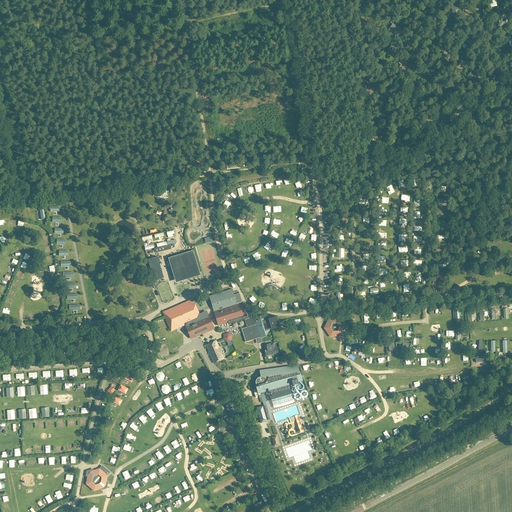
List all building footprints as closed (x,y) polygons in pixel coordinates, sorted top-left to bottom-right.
[(441,2),(432,4),(433,10),(442,9),(441,2)] [(453,16),(460,15),(459,12),(461,12),(461,9),(459,9),(458,6),(452,7),(453,16)] [(398,36),(401,30),(400,29),(401,27),(392,21),(390,23),(392,24),(389,30),(398,36)] [(463,44),(469,47),(474,39),(468,36),(463,44)] [(391,45),(387,52),(392,56),(397,49),(391,45)] [(444,52),(439,60),(445,63),(450,56),(444,52)] [(465,69),(468,63),(465,61),(466,59),(463,58),(464,57),(462,56),(460,59),(462,61),(460,65),(458,64),(456,68),(459,69),(461,66),(465,69)] [(398,69),(404,72),(407,67),(405,66),(406,64),(400,60),(398,64),(400,65),(398,69)] [(428,67),(423,75),(429,78),(434,70),(428,67)] [(467,77),(475,82),(480,75),(472,70),(470,73),(473,74),(472,76),(469,75),(467,77)] [(499,86),(501,87),(504,82),(496,77),(491,86),(497,89),(499,86)] [(415,90),(418,85),(420,86),(422,83),(413,79),(409,87),(415,90)] [(376,88),(370,84),(368,83),(366,86),(368,87),(366,92),(371,95),(376,88)] [(386,101),(390,96),(392,97),(393,95),(385,90),(381,98),(386,101)] [(481,90),(477,98),(482,101),(487,94),(481,90)] [(457,114),(462,107),(456,103),(451,111),(457,114)] [(387,113),(382,109),(377,117),(383,120),(387,113)] [(439,118),(436,123),(442,126),(446,119),(438,114),(437,116),(439,118)] [(407,128),(401,124),(397,132),(402,135),(407,128)] [(373,137),(379,141),(383,133),(377,130),(373,137)] [(408,147),(414,150),(418,143),(413,139),(408,147)] [(44,209),(36,210),(38,221),(45,220),(44,209)] [(155,253),(171,249),(170,244),(154,248),(155,253)] [(193,251),(168,258),(176,283),(200,275),(199,272),(193,251)] [(157,256),(148,259),(154,281),(163,278),(157,256)] [(180,295),(192,291),(189,283),(177,287),(180,295)] [(239,294),(234,295),(232,289),(209,297),(214,312),(217,323),(220,322),(220,324),(220,325),(228,323),(240,319),(244,318),(246,324),(247,328),(242,330),(246,342),(260,338),(260,339),(266,336),(269,331),(281,327),(278,316),(267,319),(266,315),(260,317),(254,314),(250,312),(246,314),(243,303),(242,303),(239,294)] [(188,327),(192,337),(210,329),(210,328),(211,326),(207,318),(204,312),(196,316),(189,300),(162,312),(171,331),(182,326),(181,324),(185,322),(188,327)] [(341,337),(345,327),(339,318),(328,319),(326,323),(324,328),(330,337),(333,337),(341,337)] [(224,334),(223,339),(227,342),(231,341),(232,336),(228,333),(224,334)] [(206,345),(214,363),(224,359),(216,341),(206,345)] [(397,351),(396,341),(387,342),(388,352),(397,351)] [(411,344),(403,341),(400,350),(408,353),(411,344)] [(265,350),(266,356),(278,353),(277,348),(274,348),(273,343),(264,345),(265,350)] [(368,351),(373,353),(376,346),(371,344),(368,351)] [(298,365),(260,371),(261,378),(258,378),(257,380),(256,381),(256,383),(259,393),(260,392),(260,394),(268,392),(279,389),(279,387),(295,383),(295,384),(296,384),(298,384),(298,382),(300,382),(302,381),(300,372),(299,372),(298,365)] [(135,377),(127,373),(123,379),(131,383),(135,377)] [(179,381),(174,383),(177,390),(182,388),(179,381)] [(129,389),(121,384),(118,390),(126,394),(129,389)] [(162,387),(164,394),(172,392),(169,384),(162,387)] [(264,414),(265,414),(259,416),(261,423),(267,422),(266,421),(272,419),(270,413),(271,412),(271,411),(267,397),(266,397),(265,394),(259,395),(260,398),(262,398),(266,413),(264,414)] [(123,400),(115,396),(112,402),(120,406),(123,400)] [(138,417),(143,423),(147,420),(142,414),(138,417)] [(121,417),(118,422),(125,427),(128,422),(121,417)] [(133,422),(130,426),(135,430),(138,427),(133,422)] [(215,438),(195,446),(197,450),(216,441),(215,438)] [(164,448),(169,454),(173,451),(168,445),(164,448)] [(221,447),(200,456),(214,490),(218,488),(219,489),(222,488),(222,487),(225,485),(225,487),(232,484),(231,482),(234,481),(232,476),(233,475),(232,472),(230,470),(229,470),(227,465),(228,464),(226,459),(227,458),(226,455),(224,452),(223,453),(221,447)] [(107,476),(109,473),(101,466),(99,469),(94,471),(92,472),(91,470),(87,471),(86,475),(86,476),(88,476),(86,484),(94,490),(101,488),(102,490),(106,488),(107,484),(105,483),(106,477),(107,476)] [(164,476),(168,473),(163,466),(159,468),(164,476)] [(141,478),(144,486),(150,484),(147,476),(141,478)] [(51,495),(46,497),(49,504),(54,502),(51,495)]
